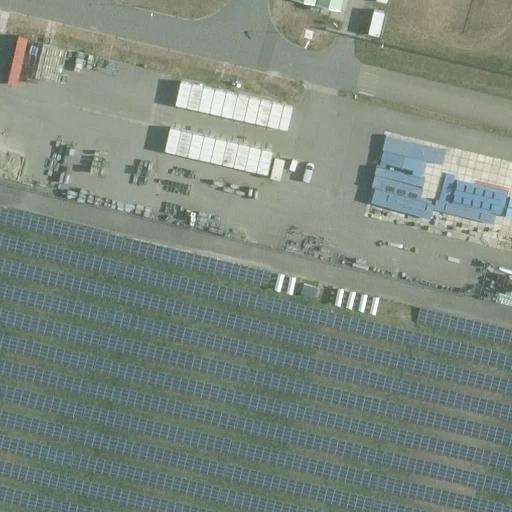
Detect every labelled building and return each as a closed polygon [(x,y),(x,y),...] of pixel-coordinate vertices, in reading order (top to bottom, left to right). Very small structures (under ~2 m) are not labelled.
[(294,0),(341,11),(343,0),(294,0)] [(406,219),(425,141),(384,131),(365,209),(406,219)] [(428,142),(409,220),(449,230),(468,151),(428,142)] [(470,152),(451,230),(491,240),(510,162),(470,152)] [(511,162),(493,240),(511,244),(511,162)]
